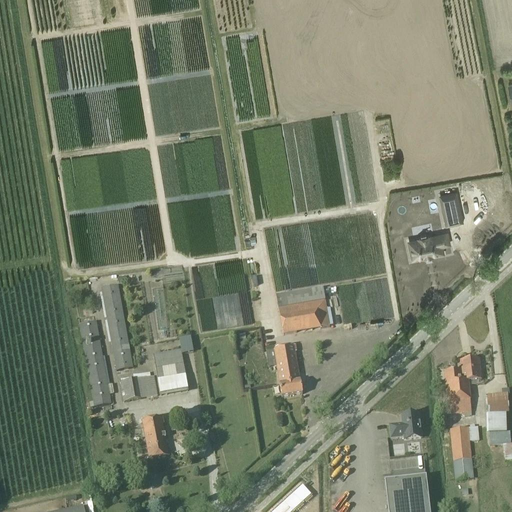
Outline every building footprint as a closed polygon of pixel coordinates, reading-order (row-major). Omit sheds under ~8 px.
[(456,192),(440,195),(447,224),(463,221),(456,192)] [(439,234),(409,241),(413,259),(443,252),(442,245),(450,243),(448,235),(440,237),(439,234)] [(420,265),(420,270),(410,270),(411,282),(432,281),(431,264),(420,265)] [(101,289),(116,372),(133,369),(118,286),(101,289)] [(325,301),(323,288),(275,296),(278,309),(283,337),(330,328),(325,301)] [(90,409),(111,405),(96,322),(79,326),(93,403),(89,403),(90,409)] [(194,337),(182,338),(184,354),(195,353),(194,337)] [(281,398),(302,395),(295,353),(296,353),(295,346),(273,350),(281,398)] [(153,356),(160,399),(188,394),(181,351),(153,356)] [(479,359),(460,362),(461,371),(443,373),(447,404),(450,404),(451,416),(471,414),(470,401),(468,382),(481,381),(479,359)] [(157,397),(154,377),(120,383),(123,403),(157,397)] [(501,390),(502,394),(487,396),(486,398),(488,416),(506,416),(509,416),(507,396),(509,395),(509,390),(501,390)] [(408,416),(401,417),(402,425),(389,426),(390,439),(403,438),(403,441),(420,439),(418,415),(415,415),(415,414),(415,413),(414,413),(413,412),(412,412),(411,412),(410,413),(409,413),(409,414),(409,415),(408,415),(408,416)] [(163,418),(141,422),(149,461),(169,457),(162,426),(164,425),(163,418)] [(472,461),(470,443),(479,442),(477,428),(468,429),(449,431),(452,463),(453,463),(455,482),(473,480),(471,461),(472,461)] [(511,446),(511,445),(510,433),(507,434),(506,434),(489,435),(489,447),(502,446),(511,446)] [(428,511),(425,478),(384,483),(387,511),(428,511)] [(273,511),(294,511),(315,492),(306,482),(273,511)]
